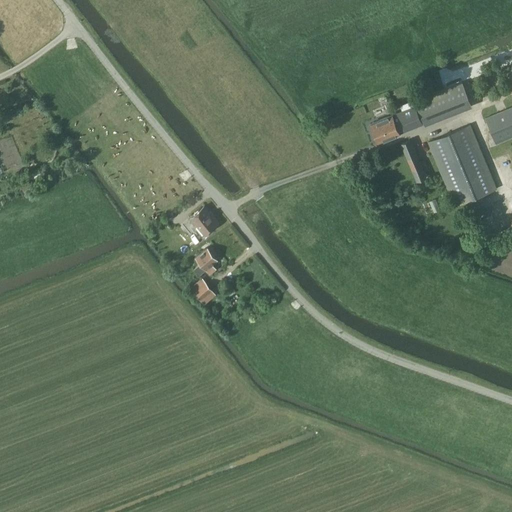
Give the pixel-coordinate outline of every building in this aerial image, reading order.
[(424,125),(473,107),(463,81),(416,100),(424,125)] [(378,142),(423,124),(415,105),(370,123),(378,142)] [(496,145),(511,137),(511,106),(485,118),(496,145)] [(455,206),(497,189),(470,124),(428,142),(455,206)] [(417,182),(427,177),(412,139),(401,144),(417,182)] [(192,227),(194,229),(202,239),(208,234),(207,232),(219,222),(210,211),(209,211),(204,206),(188,219),(194,225),(192,227)] [(208,247),(194,258),(199,264),(197,266),(203,273),(207,270),(210,275),(217,269),(213,264),(218,260),(208,247)] [(202,277),(190,287),(204,304),(216,295),(202,277)]
